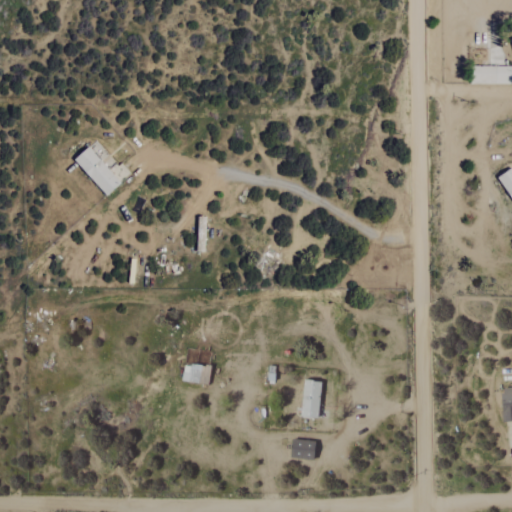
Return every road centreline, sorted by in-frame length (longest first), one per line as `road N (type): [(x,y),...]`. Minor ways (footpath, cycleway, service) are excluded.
road 1 (residential): [(426,501),(415,0)]
road 2 (residential): [(0,504),(426,501)]
road 3 (track): [(482,91),(480,218),(459,231),(447,218),(441,90)]
road 4 (residential): [(419,239),(376,235),(303,190),(149,154)]
